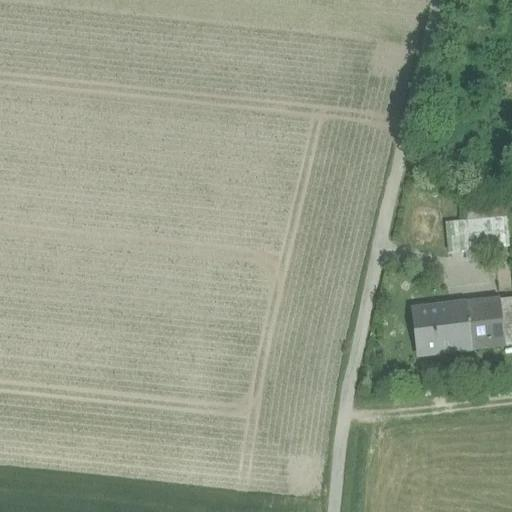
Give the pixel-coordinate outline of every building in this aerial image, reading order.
[(489,222),(446,227),(449,255),(466,254),(488,251),(505,250),(504,221),(489,222)] [(488,257),(488,251),(466,254),(467,264),(480,263),(481,257),(488,257)] [(511,302),(500,304),(505,348),(511,346),(511,302)] [(500,304),(467,308),(472,352),(505,348),(500,304)] [(467,308),(415,314),(419,358),(472,352),(467,308)]
